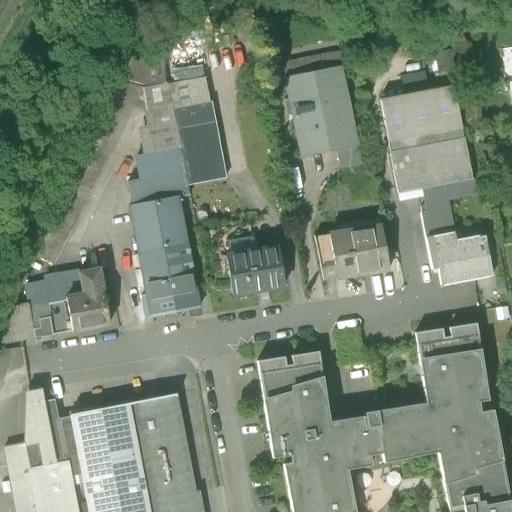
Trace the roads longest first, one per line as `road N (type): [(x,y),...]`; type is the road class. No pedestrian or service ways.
road 1 (unclassified): [(430,302),(211,337)]
road 2 (unclassified): [(211,337),(24,367)]
road 3 (unclassified): [(211,337),(244,511)]
